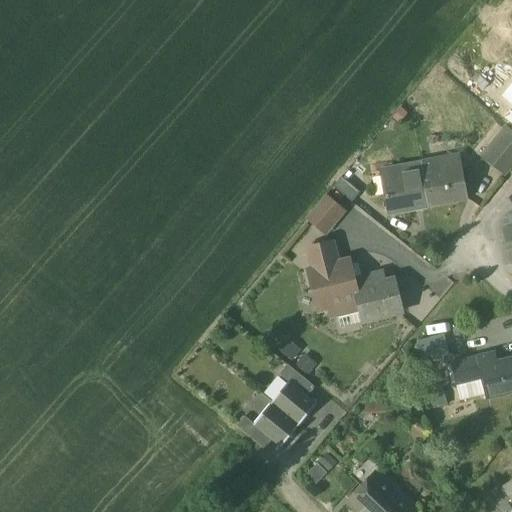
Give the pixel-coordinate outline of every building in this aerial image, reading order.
[(511,129),(508,126),(483,156),(503,172),(511,161),(511,129)] [(461,167),(442,171),(440,160),(421,163),(429,207),(467,200),(461,167)] [(421,163),(388,169),(392,193),(386,194),(390,213),(429,207),(421,163)] [(361,193),(342,178),(335,187),(354,202),(361,193)] [(344,212),(325,196),(307,218),(326,233),(344,212)] [(338,264),(333,243),(308,248),(313,270),(309,271),(314,293),(325,290),(329,308),(336,307),(338,317),(361,311),(353,280),(354,279),(350,261),(338,264)] [(354,279),(353,280),(361,311),(363,322),(402,313),(394,280),(376,285),(373,275),(354,279)] [(468,346),(443,353),(446,366),(451,365),(472,359),(468,346)] [(310,371),(317,362),(305,353),(298,361),(310,371)] [(472,359),(451,365),(456,385),(481,379),(486,399),(511,392),(511,359),(498,363),(495,353),(472,359)] [(315,388),(287,365),(280,374),(289,382),(308,397),(315,388)] [(308,397),(289,382),(271,403),(299,426),(317,405),(308,397)] [(299,426),(271,403),(254,425),(272,440),(281,448),(299,426)] [(254,425),(245,417),(237,427),(264,449),(272,440),(254,425)] [(403,503),(379,481),(367,494),(361,488),(348,502),(357,511),(402,511),(398,508),(403,503)] [(511,481),(502,488),(511,503),(511,481)]
